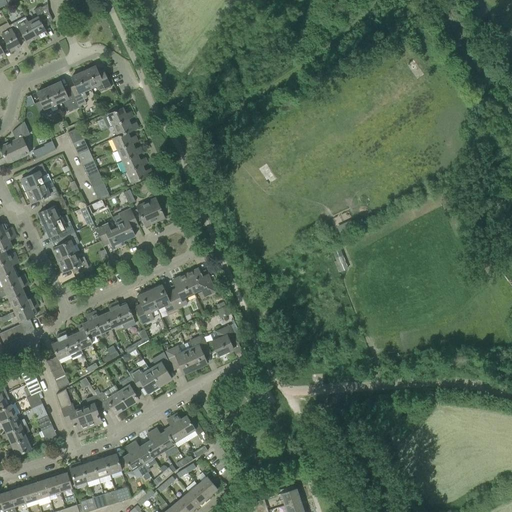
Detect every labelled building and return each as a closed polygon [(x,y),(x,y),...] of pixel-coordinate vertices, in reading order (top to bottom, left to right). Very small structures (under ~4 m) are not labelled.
[(47,5),(40,8),(40,7),(34,10),(38,16),(27,22),(37,40),(47,34),(43,26),(52,21),(48,11),(47,5)] [(37,40),(27,22),(25,17),(9,26),(10,29),(11,29),(16,38),(21,35),(26,44),(36,38),(37,40)] [(21,46),(16,38),(11,29),(10,29),(1,34),(0,32),(0,46),(5,43),(10,52),(21,46)] [(445,62),(435,68),(439,74),(449,68),(445,62)] [(95,66),(83,72),(90,88),(97,85),(100,92),(110,87),(104,72),(98,75),(95,66)] [(84,91),(90,88),(83,72),(71,77),(76,88),(71,90),(70,88),(69,88),(78,107),(86,104),(84,99),(87,98),(84,91)] [(78,108),(78,107),(69,88),(64,90),(60,82),(48,87),(55,104),(62,101),(65,108),(66,107),(69,113),(78,108)] [(55,104),(48,87),(36,93),(40,101),(35,104),(41,118),(52,113),(49,107),(55,104)] [(26,98),(25,108),(34,104),(31,96),(26,98)] [(125,114),(122,108),(102,117),(107,129),(112,126),(127,119),(133,117),(130,112),(125,114)] [(348,118),(337,123),(345,140),(356,135),(348,118)] [(130,125),(127,119),(112,126),(117,137),(127,133),(138,128),(135,123),(130,125)] [(29,134),(28,131),(24,122),(12,132),(15,140),(0,146),(0,148),(7,164),(29,154),(21,138),(29,134)] [(78,128),(67,133),(73,144),(84,139),(78,128)] [(129,139),(127,133),(117,137),(112,139),(117,150),(132,144),(137,141),(135,136),(129,139)] [(88,150),(84,139),(73,144),(77,155),(88,150)] [(56,149),(52,141),(44,145),(48,153),(55,150),(56,149)] [(134,150),(132,144),(117,150),(122,161),(137,155),(142,152),(140,147),(134,150)] [(93,161),(88,150),(77,155),(82,166),(93,161)] [(139,161),(137,155),(122,161),(127,172),(141,166),(147,163),(145,158),(139,161)] [(98,172),(93,161),(82,166),(87,177),(98,172)] [(46,174),(42,163),(26,170),(29,176),(20,179),(26,191),(44,183),(41,177),(46,174)] [(144,171),(141,166),(127,172),(132,183),(152,174),(150,169),(144,171)] [(103,183),(98,172),(87,177),(92,188),(103,183)] [(57,192),(54,186),(47,190),(44,183),(26,191),(31,203),(42,199),(44,204),(47,203),(59,197),(57,192)] [(108,194),(103,183),(92,188),(97,199),(108,194)] [(130,190),(126,192),(130,201),(135,199),(130,190)] [(56,211),(66,207),(64,201),(61,196),(59,197),(47,203),(49,208),(38,213),(43,225),(59,218),(56,211)] [(365,196),(358,199),(362,208),(369,206),(365,196)] [(155,198),(146,202),(136,207),(145,227),(164,218),(155,198)] [(100,200),(98,201),(87,206),(92,215),(105,209),(100,200)] [(138,226),(134,217),(130,209),(119,214),(121,220),(115,223),(116,227),(123,241),(135,236),(132,229),(138,226)] [(74,232),(69,222),(66,215),(59,218),(43,225),(49,237),(55,234),(57,240),(74,232)] [(90,217),(84,220),(87,226),(93,224),(90,217)] [(0,238),(14,232),(11,228),(7,229),(5,223),(0,225),(0,238)] [(116,227),(110,230),(108,223),(96,229),(103,246),(110,243),(113,250),(125,244),(123,241),(116,227)] [(16,237),(14,232),(0,238),(0,251),(4,250),(11,247),(8,240),(16,237)] [(79,243),(74,232),(57,240),(60,245),(52,249),(57,261),(75,253),(72,246),(79,243)] [(0,264),(16,258),(14,253),(7,256),(4,250),(0,251),(0,264)] [(87,263),(84,258),(83,256),(78,259),(75,253),(57,261),(62,273),(73,268),(75,273),(88,267),(87,263)] [(18,262),(16,258),(0,264),(0,278),(14,272),(11,266),(18,262)] [(215,291),(208,277),(203,279),(198,269),(185,274),(193,293),(201,289),(204,296),(215,291)] [(0,291),(4,289),(26,279),(24,275),(17,278),(14,272),(0,278),(0,291)] [(193,293),(185,274),(172,280),(176,288),(171,291),(178,308),(187,304),(184,297),(193,293)] [(28,284),(26,279),(4,289),(0,291),(0,297),(6,295),(9,300),(24,294),(21,287),(28,284)] [(178,308),(172,295),(167,298),(161,285),(149,291),(157,309),(164,306),(167,313),(171,311),(178,308)] [(157,309),(149,291),(137,296),(142,309),(136,312),(142,324),(154,319),(150,312),(157,309)] [(14,311),(36,301),(34,297),(26,300),(24,294),(9,300),(14,311)] [(29,318),(36,314),(34,308),(38,306),(36,301),(14,311),(8,314),(10,319),(16,316),(19,322),(20,322),(21,324),(26,335),(34,331),(29,318)] [(135,325),(130,313),(126,304),(120,307),(117,302),(112,304),(122,324),(124,330),(135,325)] [(122,324),(112,304),(108,306),(110,311),(104,314),(111,329),(122,324)] [(111,329),(104,314),(98,317),(95,311),(90,314),(100,334),(101,337),(106,335),(104,332),(111,329)] [(100,334),(90,314),(86,316),(88,321),(82,324),(89,339),(100,334)] [(26,335),(21,324),(15,326),(20,337),(26,335)] [(91,344),(89,339),(82,324),(77,326),(80,332),(73,334),(80,349),(91,344)] [(237,342),(233,333),(230,325),(215,331),(218,338),(211,341),(217,356),(233,349),(231,345),(237,342)] [(20,337),(15,326),(10,329),(15,340),(20,337)] [(15,340),(10,329),(4,331),(9,342),(15,340)] [(144,330),(138,332),(142,339),(131,345),(134,350),(149,341),(144,330)] [(9,342),(4,331),(0,333),(0,336),(4,345),(9,342)] [(80,349),(73,334),(67,337),(65,332),(60,334),(69,354),(76,351),(77,355),(82,353),(80,349)] [(69,354),(60,334),(55,336),(58,341),(51,344),(57,356),(58,359),(69,354)] [(210,353),(205,344),(201,336),(190,341),(193,347),(186,350),(195,369),(206,363),(203,356),(210,353)] [(134,350),(131,345),(124,349),(127,354),(134,350)] [(195,369),(186,350),(180,353),(177,347),(166,352),(172,366),(178,363),(183,374),(195,369)] [(116,351),(109,355),(111,359),(118,355),(116,351)] [(171,379),(164,368),(170,364),(163,352),(152,359),(156,365),(149,369),(159,386),(171,379)] [(111,359),(109,355),(102,359),(105,363),(111,359)] [(59,362),(58,359),(57,356),(46,361),(48,367),(59,362)] [(62,367),(59,362),(48,367),(51,372),(62,367)] [(95,363),(88,367),(91,371),(98,367),(95,363)] [(159,386),(149,369),(145,363),(128,373),(130,376),(138,389),(143,385),(148,393),(159,386)] [(64,373),(62,367),(51,372),(53,378),(64,373)] [(84,375),(91,371),(88,367),(81,371),(79,369),(77,370),(80,377),(84,375)] [(37,380),(32,369),(21,374),(23,379),(29,377),(31,382),(37,380)] [(123,388),(117,392),(126,407),(138,400),(133,392),(138,389),(130,376),(128,373),(126,370),(124,371),(128,377),(120,382),(123,388)] [(67,378),(65,375),(64,373),(53,378),(56,383),(67,378)] [(69,384),(67,378),(56,383),(58,389),(69,384)] [(42,391),(37,380),(31,382),(34,388),(28,390),(31,396),(37,393),(42,391)] [(265,407),(277,403),(269,381),(257,385),(265,407)] [(60,392),(55,395),(60,408),(65,421),(66,421),(71,419),(72,423),(75,432),(88,427),(81,408),(74,411),(72,404),(71,404),(65,389),(60,392)] [(126,407),(117,392),(111,396),(107,390),(97,396),(103,406),(103,408),(109,405),(115,414),(126,407)] [(0,409),(10,404),(6,393),(0,396),(0,409)] [(34,400),(36,406),(42,404),(37,393),(31,396),(26,398),(28,403),(34,400)] [(101,422),(96,410),(102,406),(103,406),(97,396),(96,395),(85,399),(88,406),(81,408),(88,427),(101,422)] [(15,402),(10,404),(0,409),(0,420),(1,422),(15,415),(20,414),(15,402)] [(47,415),(42,404),(36,406),(39,412),(33,414),(36,419),(47,415)] [(176,414),(171,417),(183,436),(194,429),(203,444),(206,445),(209,443),(202,431),(194,418),(189,421),(186,416),(180,420),(176,414)] [(20,426),(26,424),(24,419),(18,421),(15,415),(1,422),(0,422),(0,428),(3,427),(6,433),(20,426)] [(52,425),(47,415),(36,419),(38,425),(44,422),(46,428),(52,425)] [(183,436),(171,417),(167,419),(170,425),(164,429),(165,431),(173,442),(183,436)] [(29,431),(26,424),(20,426),(6,433),(1,435),(3,440),(8,438),(11,444),(25,437),(24,434),(29,431)] [(57,437),(52,425),(46,428),(49,434),(43,436),(46,442),(57,437)] [(173,442),(165,431),(160,434),(156,428),(151,431),(163,451),(166,456),(177,449),(174,444),(173,442)] [(163,451),(151,431),(146,434),(150,440),(144,444),(153,457),(163,451)] [(30,449),(26,440),(25,437),(11,444),(6,446),(8,451),(13,449),(16,455),(30,449)] [(135,441),(130,444),(144,467),(145,469),(150,466),(147,461),(153,457),(144,444),(138,447),(135,441)] [(144,467),(130,444),(125,447),(129,453),(123,457),(118,460),(121,470),(129,467),(131,470),(137,467),(142,476),(147,472),(144,467)] [(196,458),(207,451),(204,446),(193,452),(196,458)] [(121,470),(118,460),(116,454),(104,458),(109,474),(121,470)] [(189,455),(183,459),(186,464),(192,460),(189,455)] [(109,474),(104,458),(92,461),(98,477),(100,484),(111,480),(109,474)] [(186,464),(183,459),(176,463),(179,468),(186,464)] [(98,477),(92,461),(81,465),(86,481),(98,477)] [(86,481),(81,465),(80,462),(68,466),(70,470),(68,471),(71,480),(73,479),(74,485),(86,481)] [(192,464),(184,469),(187,473),(195,468),(192,464)] [(166,477),(172,472),(168,467),(162,472),(166,477)] [(179,478),(187,473),(184,469),(176,473),(179,478)] [(59,472),(54,474),(60,492),(71,488),(66,472),(59,475),(59,472)] [(160,482),(166,477),(162,472),(153,480),(156,485),(160,482)] [(60,492),(54,474),(49,475),(50,478),(43,480),(48,495),(60,492)] [(174,480),(171,477),(164,483),(167,486),(174,480)] [(206,477),(199,483),(197,485),(209,499),(213,496),(211,494),(217,489),(206,477)] [(48,495),(43,480),(37,482),(36,480),(31,481),(37,499),(48,495)] [(37,499),(31,481),(26,483),(27,485),(20,487),(25,503),(37,499)] [(160,493),(167,486),(164,483),(157,489),(160,493)] [(209,499),(197,485),(188,492),(198,505),(204,500),(205,502),(209,499)] [(25,503),(20,487),(14,489),(13,487),(8,488),(14,506),(25,503)] [(126,487),(115,491),(118,502),(130,498),(126,487)] [(14,506),(8,488),(3,490),(4,492),(0,493),(0,503),(2,510),(14,506)] [(136,502),(144,496),(146,493),(142,489),(132,497),(136,502)] [(151,489),(146,493),(144,496),(147,500),(154,493),(151,489)] [(296,489),(286,492),(280,494),(284,505),(300,500),(296,489)] [(118,502),(115,491),(103,494),(107,506),(118,502)] [(198,505),(188,492),(179,500),(188,511),(193,511),(195,511),(193,509),(198,505)] [(107,506),(103,494),(92,498),(95,509),(107,506)] [(140,506),(147,500),(144,496),(136,502),(140,506)] [(87,511),(95,509),(92,498),(80,502),(83,511),(87,511)] [(263,511),(267,511),(265,505),(264,499),(254,503),(256,508),(257,511),(263,511)] [(188,511),(179,500),(170,507),(173,511),(188,511)] [(302,511),(303,511),(300,500),(284,505),(285,511),(302,511)]
